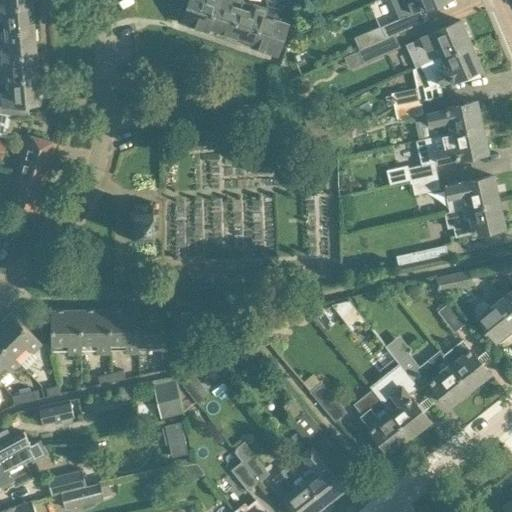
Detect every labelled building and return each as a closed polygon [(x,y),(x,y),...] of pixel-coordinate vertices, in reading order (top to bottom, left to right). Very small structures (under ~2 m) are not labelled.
[(207,30),(208,26),(216,0),(189,0),(182,22),(207,30)] [(216,0),(208,26),(231,34),(242,0),(216,0)] [(252,46),(265,8),(242,0),(231,34),(253,41),(252,46)] [(444,0),(404,0),(405,2),(399,5),(404,17),(422,9),(422,10),(444,0)] [(0,31),(5,31),(33,28),(31,5),(0,7),(0,31)] [(276,19),(280,9),(267,5),(265,8),(252,46),(276,54),(287,23),(276,19)] [(409,28),(404,17),(379,27),(384,39),(394,34),(409,28)] [(424,63),(442,55),(470,44),(460,20),(432,32),(421,37),(426,49),(420,51),(424,63)] [(0,56),(35,53),(33,28),(5,31),(6,43),(0,43),(0,56)] [(400,48),(394,34),(384,39),(358,50),(358,51),(364,64),(400,48)] [(442,55),(424,63),(420,65),(427,81),(434,78),(437,85),(452,79),(453,80),(462,76),(464,80),(475,77),(473,71),(480,68),(470,44),(442,55)] [(358,51),(346,56),(351,69),(364,64),(358,51)] [(0,80),(9,80),(42,77),(42,76),(37,76),(35,53),(0,56),(0,60),(1,66),(0,66),(0,80)] [(305,54),(290,61),(296,74),(311,67),(305,54)] [(11,105),(44,102),(42,77),(9,80),(0,80),(0,95),(10,95),(11,105)] [(394,106),(419,101),(417,88),(391,94),(394,106)] [(427,113),(432,136),(481,126),(476,100),(446,107),(446,108),(427,113)] [(419,101),(394,106),(397,119),(422,113),(419,101)] [(12,117),(0,114),(0,137),(7,139),(12,117)] [(407,169),(410,180),(437,174),(434,163),(457,157),(458,158),(487,152),(481,126),(432,136),(415,140),(420,166),(407,169)] [(57,142),(27,134),(7,209),(37,217),(57,142)] [(440,188),(437,174),(410,180),(413,194),(440,188)] [(451,185),(454,198),(466,195),(468,207),(498,201),(492,175),(463,182),(451,185)] [(504,226),(498,201),(468,207),(444,212),(448,227),(453,226),(456,236),(474,232),(474,233),(504,226)] [(129,212),(129,232),(134,231),(134,238),(154,238),(153,204),(133,205),(133,212),(129,212)] [(411,252),(414,266),(448,258),(445,245),(411,252)] [(437,277),(440,291),(471,284),(468,270),(437,277)] [(511,290),(477,318),(479,322),(481,321),(489,331),(490,331),(499,342),(511,332),(511,290)] [(349,299),(332,302),(341,313),(352,303),(349,299)] [(448,301),(436,310),(453,331),(464,322),(448,301)] [(110,308),(81,309),(81,346),(81,353),(94,353),(95,358),(110,357),(110,354),(110,346),(110,308)] [(139,346),(139,312),(139,308),(110,308),(110,346),(110,354),(123,353),(123,357),(139,357),(139,353),(139,346)] [(81,358),(81,353),(81,346),(81,309),(50,309),(51,321),(51,332),(51,343),(51,355),(66,355),(66,358),(81,358)] [(42,343),(36,337),(26,326),(11,311),(0,322),(0,341),(19,361),(30,350),(32,353),(42,343)] [(40,312),(26,326),(36,337),(41,332),(41,321),(37,317),(41,313),(40,312)] [(162,312),(139,312),(139,346),(139,353),(161,353),(162,353),(162,350),(162,342),(162,334),(162,312)] [(41,321),(41,332),(51,332),(51,321),(41,321)] [(404,369),(384,343),(370,326),(357,337),(384,371),(386,369),(393,377),(404,369)] [(174,334),(162,334),(162,342),(175,342),(175,329),(174,329),(174,334)] [(42,343),(51,343),(51,332),(41,332),(36,337),(42,343)] [(397,332),(384,343),(404,369),(410,376),(421,367),(406,349),(409,347),(397,332)] [(470,349),(462,340),(461,338),(441,354),(450,365),(469,388),(489,372),(471,349),(470,349)] [(0,341),(0,379),(9,370),(12,373),(22,363),(19,361),(0,341)] [(175,342),(162,342),(162,350),(175,350),(175,342)] [(450,365),(441,354),(437,349),(425,358),(430,365),(422,371),(430,380),(429,381),(448,405),(469,388),(450,365)] [(175,350),(162,350),(162,353),(161,353),(161,359),(175,359),(175,350)] [(175,367),(175,359),(161,359),(162,370),(175,367)] [(124,369),(111,372),(113,381),(126,378),(124,369)] [(207,392),(191,371),(183,374),(175,375),(196,401),(207,392)] [(99,375),(101,384),(113,381),(111,372),(99,375)] [(175,375),(154,380),(163,421),(185,416),(175,375)] [(310,391),(335,420),(346,411),(321,382),(310,391)] [(46,387),(48,396),(61,393),(59,384),(46,387)] [(134,397),(131,385),(120,388),(122,400),(134,397)] [(389,412),(409,436),(429,420),(411,396),(410,396),(401,386),(382,401),(378,396),(377,397),(389,412)] [(389,412),(377,397),(370,388),(353,402),(362,414),(360,415),(370,428),(370,429),(388,452),(409,436),(389,412)] [(25,392),(27,401),(39,398),(37,389),(25,392)] [(12,395),(14,404),(27,401),(25,392),(12,395)] [(70,399),(38,406),(42,423),(74,416),(70,399)] [(322,430),(305,410),(295,420),(311,439),(322,430)] [(187,452),(185,426),(167,427),(169,453),(187,452)] [(0,460),(40,440),(35,430),(26,435),(24,431),(0,443),(0,460)] [(47,453),(40,440),(0,460),(0,486),(12,480),(15,485),(31,477),(23,461),(33,456),(35,459),(47,453)] [(232,449),(242,461),(259,482),(269,474),(242,441),(232,449)] [(311,446),(292,462),(324,503),(345,487),(337,477),(342,473),(337,466),(331,470),(326,463),(325,464),(311,446)] [(259,482),(242,461),(232,469),(249,490),(259,482)] [(52,495),(62,492),(80,488),(73,462),(46,469),(52,495)] [(297,511),(312,511),(324,503),(292,462),(281,470),(285,475),(276,482),(286,495),(285,496),(297,511)] [(80,488),(62,492),(66,507),(105,498),(102,483),(80,488)] [(182,484),(170,487),(173,499),(185,496),(182,484)] [(0,510),(0,511),(35,511),(32,500),(16,506),(15,505),(0,510)] [(243,504),(233,511),(266,511),(265,511),(256,500),(246,507),(243,504)]
